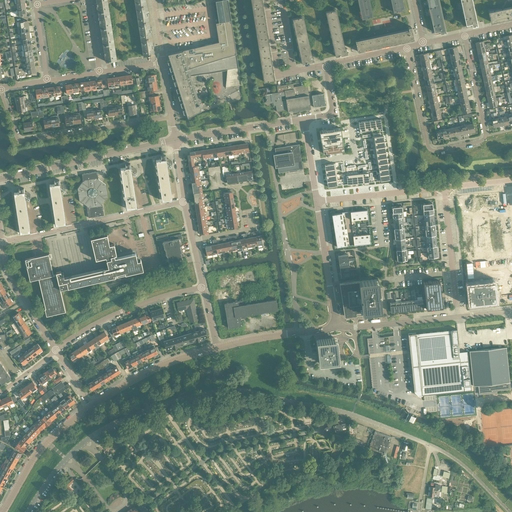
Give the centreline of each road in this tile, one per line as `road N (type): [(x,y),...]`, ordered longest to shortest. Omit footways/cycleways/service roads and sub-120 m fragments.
road 1 (residential): [(86,440),(177,399),(240,390),(351,414),(430,445)]
road 2 (residential): [(463,34),(482,140),(433,149),(407,48)]
road 3 (residential): [(1,88),(21,140),(171,116)]
road 4 (residential): [(3,241),(182,201)]
road 5 (residential): [(0,179),(175,141)]
road 6 (residential): [(55,350),(99,321),(203,287)]
road 7 (residential): [(0,511),(48,440),(90,405)]
road 8 (residential): [(90,405),(147,370),(216,347)]
road 9 (residential): [(175,141),(303,119)]
road 10 (residential): [(457,316),(444,188)]
road 11 (residential): [(317,201),(444,188)]
road 12 (residential): [(334,324),(317,201)]
road 13 (residential): [(334,324),(457,316)]
road 14 (residential): [(55,350),(8,275),(3,241)]
road 15 (residential): [(216,347),(334,324)]
